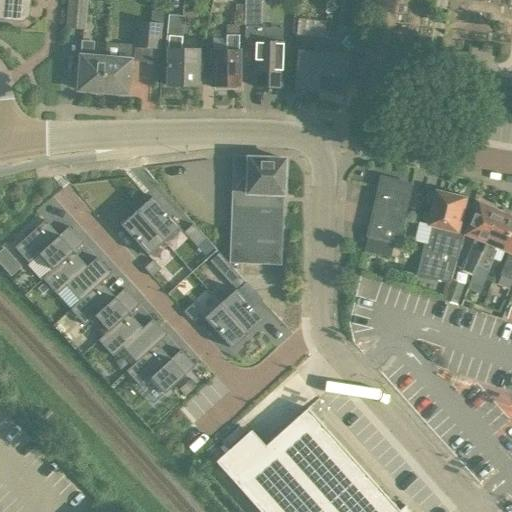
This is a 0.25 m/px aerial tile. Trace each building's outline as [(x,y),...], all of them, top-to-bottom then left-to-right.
[(0,0),(0,20),(21,22),(28,16),(29,0),(0,0)] [(66,0),(65,28),(85,29),(87,0),(66,0)] [(244,41),(254,41),(252,86),(279,87),(281,43),(282,28),(264,27),(264,25),(260,25),(260,1),(244,1),(245,5),(235,5),(235,15),(244,15),(244,41)] [(164,85),(195,87),(197,50),(181,49),(184,16),(168,14),(166,48),(164,85)] [(327,34),(329,20),(301,16),(299,30),(327,34)] [(134,21),(133,47),(159,50),(162,23),(134,21)] [(226,24),(225,51),(211,51),(211,86),(237,85),(237,51),(238,25),(226,24)] [(297,54),(293,88),(318,91),(321,55),(323,37),(296,34),(294,53),(297,54)] [(321,55),(318,91),(342,94),(346,57),(336,56),(338,38),(324,37),(323,37),(321,55)] [(101,92),(105,42),(104,57),(92,57),(93,42),(80,41),(76,90),(86,90),(90,94),(96,94),(101,92)] [(105,42),(101,92),(103,92),(106,95),(114,96),(117,93),(126,94),(130,45),(105,42)] [(280,265),(284,160),(284,159),(233,157),(233,159),(232,190),(231,217),(229,264),(280,265)] [(389,244),(397,246),(409,183),(379,177),(364,252),(386,256),(389,244)] [(429,244),(424,243),(417,274),(445,281),(441,298),(445,299),(465,231),(457,229),(463,199),(437,194),(430,225),(433,226),(429,244)] [(152,195),(136,209),(163,240),(179,225),(152,195)] [(474,275),(497,213),(479,206),(467,235),(475,238),(466,262),(477,266),(474,275)] [(136,209),(120,223),(148,254),(163,240),(136,209)] [(494,259),(499,261),(511,228),(511,218),(497,213),(474,275),(486,280),(494,259)] [(43,220),(12,247),(26,262),(36,253),(50,269),(70,251),(80,242),(67,226),(57,235),(43,220)] [(192,223),(183,232),(197,246),(206,238),(192,223)] [(511,228),(499,261),(500,261),(504,249),(510,251),(497,284),(510,289),(511,284),(511,228)] [(50,269),(40,278),(54,293),(64,284),(78,300),(98,282),(108,273),(94,257),(84,266),(70,251),(50,269)] [(152,260),(143,268),(151,277),(153,276),(160,269),(152,260)] [(231,268),(222,276),(230,285),(239,277),(231,268)] [(465,283),(453,278),(447,298),(459,302),(465,283)] [(78,300),(68,309),(82,324),(92,315),(106,331),(126,312),(136,303),(122,288),(112,297),(98,282),(78,300)] [(236,285),(220,299),(248,330),(264,315),(236,285)] [(220,299),(205,313),(232,344),(248,330),(220,299)] [(192,303),(183,312),(191,321),(200,313),(192,303)] [(106,331),(96,340),(110,355),(120,346),(134,362),(154,343),(164,334),(150,319),(140,328),(126,312),(106,331)] [(134,362),(124,371),(137,386),(147,377),(161,393),(192,365),(178,350),(168,359),(154,343),(134,362)] [(196,385),(190,377),(178,388),(185,395),(196,385)] [(215,462),(259,511),(400,511),(307,408),(255,455),(240,439),(215,462)]
